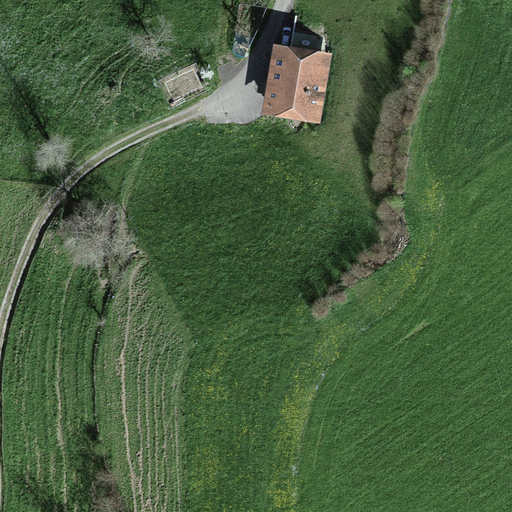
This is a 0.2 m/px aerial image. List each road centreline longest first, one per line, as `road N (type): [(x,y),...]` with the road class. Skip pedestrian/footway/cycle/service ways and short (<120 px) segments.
road 1 (track): [(0,376),(21,260),(85,167),(208,113)]
road 2 (unclassified): [(282,0),(271,43),(208,113)]
